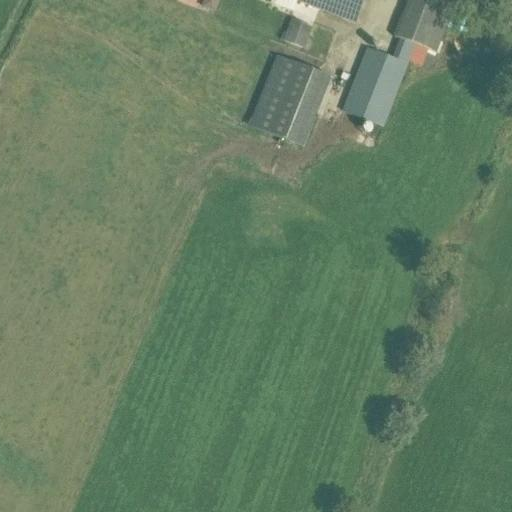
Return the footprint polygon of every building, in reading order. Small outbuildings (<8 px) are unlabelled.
[(214,13),(219,0),(205,0),(202,8),(214,13)] [(356,24),(365,0),(300,0),(300,1),(356,24)] [(443,0),(418,0),(405,27),(399,38),(400,38),(393,58),(367,48),(342,114),(383,130),(409,65),(416,47),(432,53),(437,41),(454,5),(443,0)] [(291,22),(284,42),(304,49),(311,30),(291,22)] [(249,129),(302,150),(331,80),(278,59),(249,129)] [(430,143),(431,122),(408,121),(407,142),(430,143)] [(312,159),(311,186),(346,187),(346,160),(312,159)]
